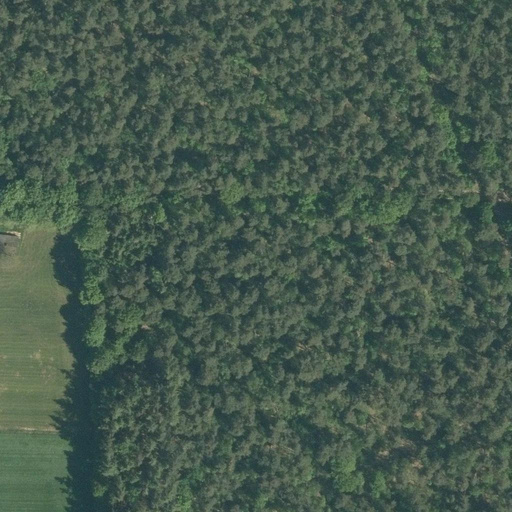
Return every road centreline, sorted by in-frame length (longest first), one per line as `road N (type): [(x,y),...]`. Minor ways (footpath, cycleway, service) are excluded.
road 1 (track): [(485,192),(0,179)]
road 2 (track): [(485,192),(403,0)]
